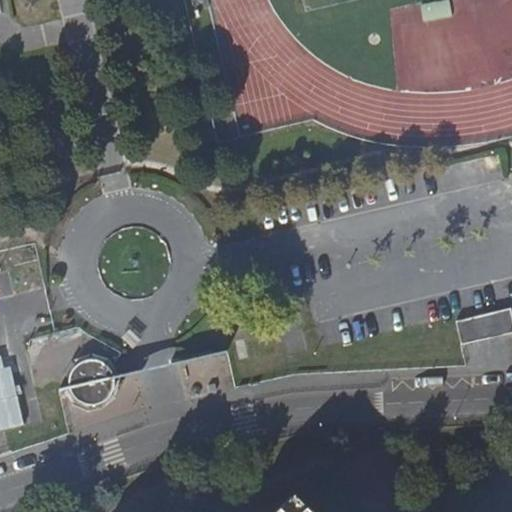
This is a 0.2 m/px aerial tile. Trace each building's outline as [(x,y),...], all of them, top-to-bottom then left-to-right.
[(511,309),(457,324),(464,347),(511,334),(511,309)] [(0,428),(25,423),(11,364),(5,366),(2,354),(0,354),(0,428)] [(83,405),(90,406),(97,406),(104,403),(109,398),(112,391),(113,384),(112,379),(112,377),(109,371),(103,366),(96,363),(89,363),(82,365),(76,369),(72,375),(70,382),(70,389),(72,396),(77,401),(83,405)] [(297,493),(309,504),(320,491),(308,481),(297,493)] [(304,511),(290,497),(274,511),(304,511)]
